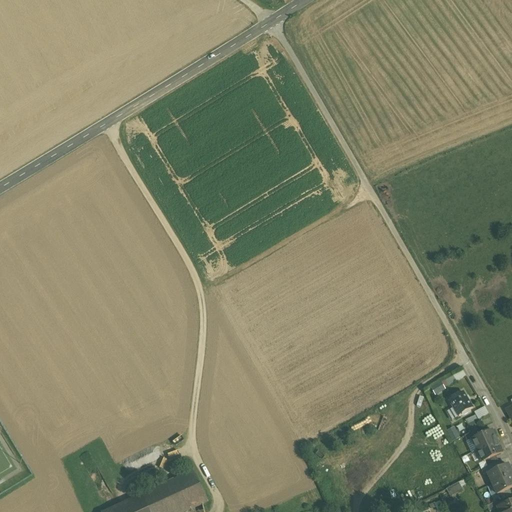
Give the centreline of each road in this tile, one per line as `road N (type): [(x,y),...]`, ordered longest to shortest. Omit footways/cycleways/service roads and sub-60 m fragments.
road 1 (unclassified): [(465,359),(270,22)]
road 2 (tertiary): [(270,22),(0,189)]
